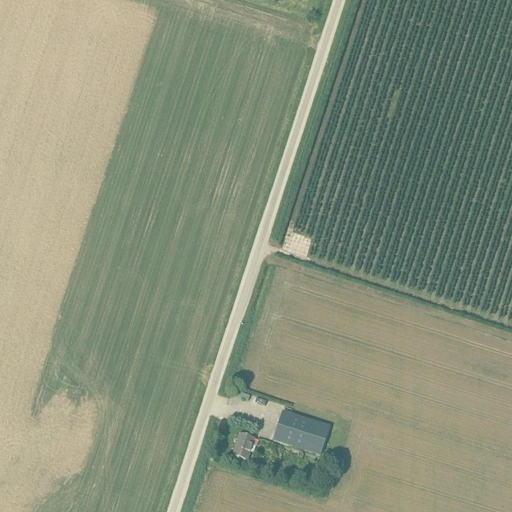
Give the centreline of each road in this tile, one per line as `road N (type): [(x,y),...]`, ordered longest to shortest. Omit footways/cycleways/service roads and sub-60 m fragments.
road 1 (unclassified): [(172,511),(339,0)]
road 2 (unknown): [(259,246),(511,328)]
